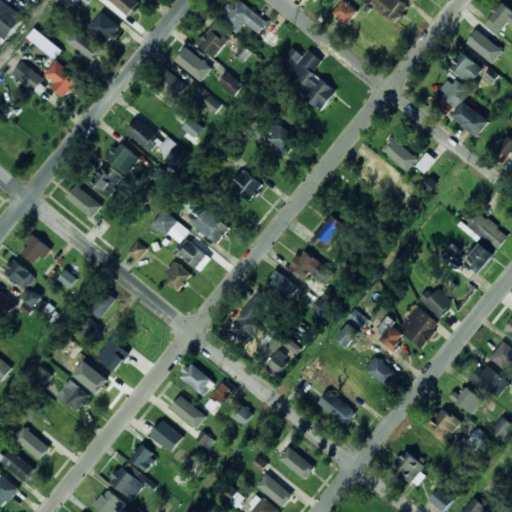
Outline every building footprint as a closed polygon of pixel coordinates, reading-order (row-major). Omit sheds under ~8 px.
[(0,0),(0,39),(5,44),(25,17),(2,0),(0,0)] [(74,0),(86,8),(91,0),(74,0)] [(142,3),(137,0),(109,0),(130,17),(142,3)] [(269,22),(240,0),(233,0),(220,18),(239,33),(246,23),(260,33),(269,22)] [(343,0),(333,13),(349,25),(359,11),(344,0),(343,0)] [(397,24),(408,9),(397,0),(376,0),(372,5),(397,24)] [(504,31),(511,21),(511,9),(502,1),(488,17),(504,31)] [(88,28),(111,45),(124,28),(101,11),(88,28)] [(233,35),(215,20),(197,42),(215,57),(233,35)] [(472,46),(487,60),(501,46),(485,31),(472,46)] [(106,53),(84,35),(73,48),(95,67),(106,53)] [(314,72),(323,60),(310,50),(305,56),(294,47),(285,58),(296,66),(291,73),(312,89),(306,97),(323,111),(339,91),(314,72)] [(203,84),(216,68),(194,50),(181,65),(203,84)] [(450,65),(472,84),(484,69),(462,51),(450,65)] [(68,96),(80,79),(56,61),(43,77),(68,96)] [(23,79),(34,90),(43,79),(33,69),(23,79)] [(158,85),(178,99),(189,84),(169,70),(158,85)] [(219,84),(235,96),(244,85),(228,73),(219,84)] [(465,101),(472,91),(457,80),(444,97),(459,108),(453,116),(479,136),(491,121),(465,101)] [(204,103),(216,113),(222,106),(210,96),(204,103)] [(161,137),(139,118),(128,131),(150,150),(161,137)] [(196,137),(205,128),(193,118),(185,127),(196,137)] [(300,138),(277,122),(266,137),(289,154),(300,138)] [(0,147),(16,161),(27,149),(9,134),(0,143),(0,147)] [(383,149),(408,171),(419,159),(394,136),(383,149)] [(168,154),(176,146),(168,139),(161,147),(168,154)] [(511,141),(508,139),(501,149),(510,156),(511,153),(511,141)] [(126,175),(141,160),(121,142),(107,157),(126,175)] [(384,191),(395,177),(373,159),(362,172),(384,191)] [(408,174),(420,192),(439,179),(427,161),(408,174)] [(123,181),(103,166),(90,183),(111,198),(123,181)] [(250,201),(264,184),(244,169),(231,185),(250,201)] [(409,201),(419,189),(407,179),(397,190),(409,201)] [(374,198),(356,184),(345,198),(363,212),(374,198)] [(72,201),(84,212),(98,198),(85,187),(72,201)] [(232,228),(209,209),(196,224),(218,244),(232,228)] [(166,236),(178,222),(165,210),(152,224),(166,236)] [(469,223),(498,250),(510,238),(481,211),(469,223)] [(347,224),(331,213),(312,240),(328,251),(347,224)] [(22,249),(33,263),(49,250),(39,236),(22,249)] [(198,269),(208,255),(187,239),(176,252),(198,269)] [(148,250),(138,242),(129,253),(139,261),(148,250)] [(497,255),(483,243),(468,262),(482,274),(497,255)] [(292,264),(305,278),(313,271),(325,284),(334,276),(309,249),(292,264)] [(36,277),(15,258),(5,269),(26,288),(36,277)] [(193,276),(176,262),(162,277),(179,292),(193,276)] [(69,288),(78,279),(67,270),(59,279),(69,288)] [(267,285),(288,304),(300,290),(279,271),(267,285)] [(442,319),(456,302),(439,288),(434,294),(429,290),(420,300),(442,319)] [(0,310),(9,318),(19,305),(0,289),(0,310)] [(119,300),(107,289),(89,309),(101,320),(119,300)] [(27,301),(48,317),(55,308),(35,292),(27,301)] [(255,318),(266,306),(257,298),(230,327),(247,343),(263,325),(255,318)] [(323,318),(333,311),(324,298),(314,305),(323,318)] [(442,325),(420,306),(401,328),(423,347),(442,325)] [(361,329),(369,322),(357,310),(350,318),(361,329)] [(77,328),(89,336),(98,325),(87,316),(77,328)] [(339,338),(350,346),(361,333),(350,324),(339,338)] [(393,349),(403,337),(392,327),(382,340),(393,349)] [(268,346),(277,352),(286,339),(277,333),(268,346)] [(298,356),(304,349),(291,337),(285,344),(298,356)] [(62,349),(73,359),(81,348),(70,339),(62,349)] [(116,372),(131,355),(113,339),(98,356),(116,372)] [(492,357),(511,372),(511,345),(505,340),(492,357)] [(280,375),(294,361),(283,350),(269,365),(280,375)] [(366,368),(389,388),(400,376),(378,356),(366,368)] [(0,384),(4,386),(12,362),(0,358),(0,384)] [(110,378),(90,360),(78,374),(98,392),(110,378)] [(184,372),(203,395),(215,386),(196,362),(184,372)] [(497,399),(510,383),(486,363),(473,379),(497,399)] [(40,388),(52,377),(43,366),(30,378),(40,388)] [(78,412),(91,395),(71,380),(58,396),(78,412)] [(221,406),(236,389),(226,381),(212,398),(221,406)] [(472,415),(484,402),(465,385),(453,397),(472,415)] [(320,404),(348,425),(357,412),(329,392),(320,404)] [(205,416),(185,395),(171,409),(188,426),(195,419),(198,422),(205,416)] [(230,415),(244,426),(254,414),(240,403),(230,415)] [(431,423),(449,438),(462,423),(443,408),(431,423)] [(511,431),(511,423),(503,417),(492,431),(504,441),(511,431)] [(172,453),(185,437),(164,421),(152,436),(172,453)] [(488,436),(478,428),(467,443),(478,451),(488,436)] [(24,447),(43,462),(56,445),(37,430),(24,447)] [(196,439),(209,449),(215,440),(203,431),(196,439)] [(146,471),(158,457),(143,443),(130,457),(146,471)] [(286,454),(276,446),(266,457),(276,465),(286,454)] [(413,483),(427,466),(408,449),(394,466),(413,483)] [(26,482),(36,469),(12,450),(2,462),(26,482)] [(306,488),(320,471),(300,453),(285,470),(306,488)] [(185,467),(196,478),(207,466),(196,455),(185,467)] [(264,471),(268,461),(258,456),(253,466),(264,471)] [(134,501),(151,481),(127,461),(111,481),(134,501)] [(0,478),(0,506),(3,509),(20,489),(3,475),(0,478)] [(298,494),(275,479),(265,494),(289,509),(298,494)] [(217,492),(237,508),(246,497),(225,481),(217,492)] [(120,511),(126,506),(109,489),(94,504),(102,511),(120,511)] [(433,500),(447,511),(457,500),(443,489),(433,500)] [(465,511),(492,511),(496,506),(475,494),(465,511)] [(250,511),(281,511),(262,496),(249,511),(250,511)]
